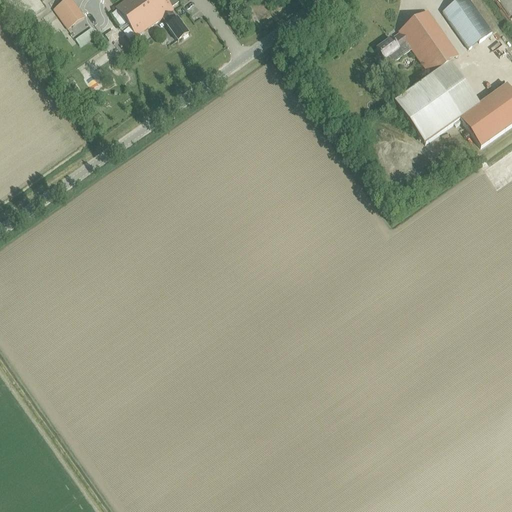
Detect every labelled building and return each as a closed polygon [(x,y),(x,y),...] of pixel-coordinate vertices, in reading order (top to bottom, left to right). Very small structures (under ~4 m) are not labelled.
[(67,31),(84,19),(70,0),(68,0),(53,11),(67,31)] [(177,43),(188,36),(177,21),(175,22),(170,14),(172,12),(171,10),(178,5),(174,0),(127,0),(116,9),(136,38),(162,19),(168,27),(167,28),(177,43)] [(468,51),(491,34),(467,0),(460,0),(441,14),(468,51)] [(447,64),(458,57),(427,13),(398,34),(400,37),(392,42),(390,40),(376,51),(383,62),(389,57),(394,64),(411,52),(431,79),(395,105),(425,146),(459,122),(480,150),(511,127),(511,95),(506,87),(478,107),(447,64)] [(57,25),(52,28),(58,37),(62,34),(57,25)] [(111,45),(113,50),(123,45),(120,40),(111,45)] [(502,82),(485,96),(487,98),(504,85),(502,82)]
